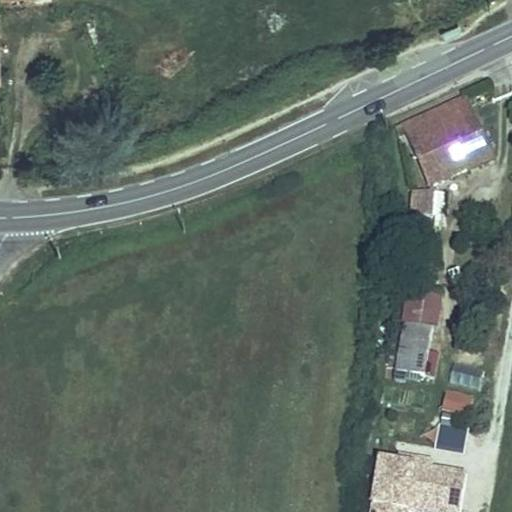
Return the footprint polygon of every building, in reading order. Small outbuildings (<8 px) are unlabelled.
[(441,86),(382,118),(414,177),(473,147),(441,86)] [(400,184),(395,208),(413,212),(418,189),(400,184)] [(379,316),(369,365),(406,371),(413,322),(379,316)] [(477,393),(483,371),(453,362),(447,384),(477,393)] [(439,410),(466,418),(473,396),(446,388),(439,410)] [(408,511),(410,511),(460,511),(467,465),(376,453),(367,511),(408,511)]
